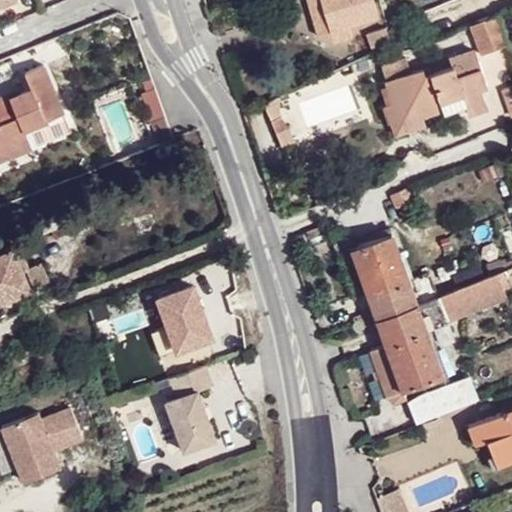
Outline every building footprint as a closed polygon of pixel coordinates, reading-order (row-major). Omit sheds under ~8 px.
[(371,0),(310,0),(322,38),(333,43),(353,36),(350,25),(377,17),(371,0)] [(499,14),(476,23),(487,51),(509,42),(499,14)] [(374,52),(392,43),(387,28),(369,35),(374,52)] [(374,52),(370,54),(374,65),(395,55),(392,43),(374,52)] [(423,67),(390,80),(405,120),(444,106),(445,112),(448,116),(467,109),(470,115),(490,109),(483,89),(488,87),(475,49),(450,58),(453,65),(426,75),(423,67)] [(0,161),(33,148),(25,130),(64,114),(43,66),(25,74),(32,91),(0,103),(0,161)] [(405,120),(390,80),(386,81),(391,102),(385,105),(395,137),(427,126),(425,119),(445,112),(444,106),(405,120)] [(511,85),(503,89),(511,113),(511,85)] [(166,117),(155,87),(140,94),(152,122),(166,117)] [(33,148),(0,161),(0,174),(38,160),(33,148)] [(405,190),(392,196),(396,208),(410,202),(405,190)] [(80,210),(40,225),(43,233),(83,219),(80,210)] [(326,226),(313,231),(316,239),(329,234),(326,226)] [(316,239),(313,231),(307,234),(310,241),(316,239)] [(377,318),(438,294),(429,271),(409,278),(393,233),(358,246),(355,236),(349,239),(348,238),(333,243),(338,254),(352,248),(375,309),(361,314),(364,323),(365,325),(378,321),(377,318)] [(20,247),(13,250),(21,272),(27,269),(29,268),(20,247)] [(0,255),(0,298),(2,302),(29,291),(21,272),(13,250),(0,255)] [(49,281),(41,263),(29,268),(27,269),(35,288),(49,281)] [(507,298),(497,271),(438,294),(377,318),(378,321),(387,343),(405,389),(444,375),(428,330),(449,322),(448,320),(507,298)] [(407,396),(405,389),(387,343),(371,350),(386,394),(394,401),(407,396)] [(212,377),(205,357),(169,370),(176,391),(164,395),(183,445),(215,431),(198,383),(212,377)] [(409,401),(417,424),(480,400),(470,375),(421,393),(409,401)] [(34,409),(0,424),(0,429),(22,479),(59,463),(52,447),(80,434),(66,402),(37,415),(34,409)] [(507,409),(480,420),(489,439),(494,455),(511,446),(511,409),(509,411),(507,409)] [(489,439),(480,420),(469,425),(475,443),(489,439)] [(511,446),(494,455),(498,467),(511,461),(511,446)] [(381,511),(407,511),(398,486),(375,494),(381,511)]
